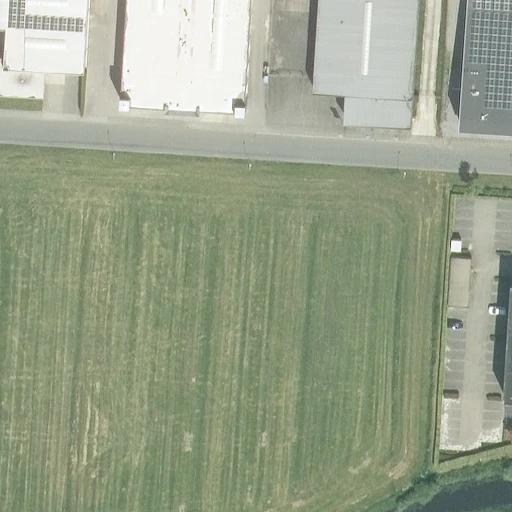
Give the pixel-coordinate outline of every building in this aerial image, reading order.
[(0,0),(0,26),(6,27),(5,58),(0,57),(0,93),(43,96),(45,68),(84,71),(88,0),(0,0)] [(126,0),(120,103),(183,107),(189,0),(126,0)] [(189,0),(183,107),(246,111),(251,0),(189,0)] [(410,120),(418,0),(318,0),(312,89),(344,92),(343,115),(410,120)] [(511,0),(467,0),(460,124),(511,126),(511,0)] [(451,257),(449,289),(469,290),(471,258),(451,257)] [(511,397),(511,279),(510,279),(502,396),(511,397)]
